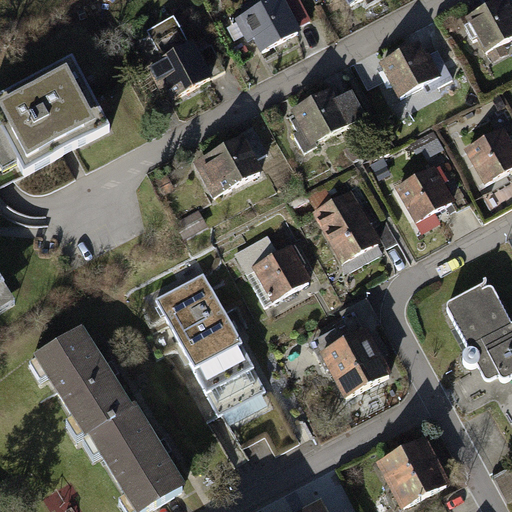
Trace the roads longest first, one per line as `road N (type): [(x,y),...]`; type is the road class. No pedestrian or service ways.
road 1 (residential): [(452,0),(111,182),(75,220)]
road 2 (residential): [(227,511),(435,392)]
road 3 (residential): [(435,392),(395,310),(403,287),(511,226)]
road 4 (residential): [(497,511),(435,392)]
